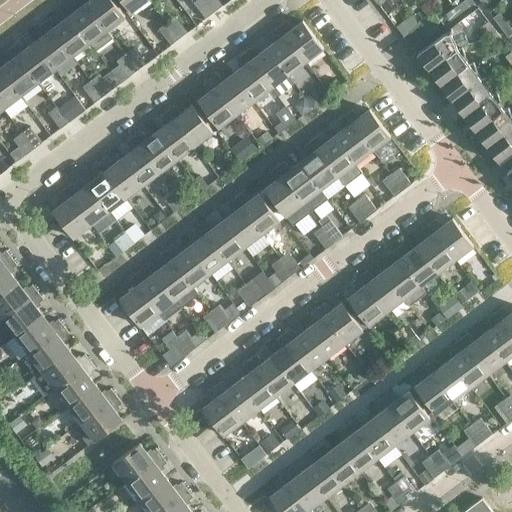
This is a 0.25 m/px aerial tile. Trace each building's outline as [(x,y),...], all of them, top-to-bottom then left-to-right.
[(113,37),(107,30),(84,0),(73,0),(77,5),(78,5),(78,9),(69,15),(90,43),(96,51),(113,37)] [(84,0),(107,30),(125,16),(112,0),(84,0)] [(145,0),(121,0),(131,12),(145,0)] [(204,0),(196,0),(193,3),(205,19),(214,12),(204,0)] [(218,0),(204,0),(214,12),(222,6),(218,0)] [(472,0),(463,0),(454,7),(459,14),(474,2),(472,0)] [(459,14),(454,7),(445,15),(450,21),(459,14)] [(493,17),(500,27),(507,22),(499,12),(493,17)] [(53,15),(46,20),(73,56),(90,43),(69,15),(61,22),(57,21),(57,20),(53,15)] [(73,56),(46,20),(39,26),(42,31),(44,31),(43,35),(35,41),(55,69),(73,56)] [(323,48),(303,20),(293,27),(289,27),(290,25),(286,20),(279,26),(305,61),(323,48)] [(482,26),(489,35),(495,30),(488,21),(482,26)] [(167,22),(159,29),(171,45),(179,38),(167,22)] [(459,23),(458,22),(448,30),(449,31),(444,33),(417,53),(429,70),(458,48),(457,48),(462,46),(469,44),(468,42),(468,43),(462,27),(459,23)] [(511,32),(511,28),(507,22),(500,27),(507,36),(511,32)] [(434,23),(424,30),(429,37),(439,29),(434,23)] [(420,24),(403,36),(413,49),(429,37),(424,30),(420,24)] [(305,61),(279,26),(271,32),(275,36),(276,37),(276,41),(267,47),(288,74),(305,61)] [(503,40),(495,30),(489,35),(496,45),(503,40)] [(19,41),(12,46),(38,82),(55,69),(35,41),(26,48),(22,47),(23,46),(19,41)] [(38,82),(12,46),(4,52),(8,57),(9,57),(9,61),(0,68),(21,95),(38,82)] [(458,48),(429,70),(441,85),(469,64),(469,63),(462,46),(457,48),(458,48)] [(134,47),(126,54),(138,70),(146,63),(134,47)] [(252,47),(244,52),(271,87),(288,74),(267,47),(259,54),(255,53),(255,51),(252,47)] [(271,87),(244,52),(237,58),(240,63),(242,63),(242,67),(233,73),(254,100),(271,87)] [(126,54),(117,60),(120,64),(129,77),(138,70),(126,54)] [(474,61),(469,63),(469,64),(441,85),(453,100),(481,79),(480,79),(474,61)] [(120,64),(111,71),(121,83),(129,77),(120,64)] [(0,103),(3,108),(21,95),(0,68),(0,67),(0,103)] [(111,71),(102,77),(112,90),(121,83),(111,71)] [(217,73),(210,78),(236,114),(254,100),(233,73),(224,80),(221,79),(221,77),(217,73)] [(100,74),(91,80),(103,96),(112,90),(102,77),(100,74)] [(336,76),(328,83),(333,89),(342,83),(336,76)] [(485,77),(480,79),(481,79),(453,100),(464,116),(492,94),(485,77)] [(236,114),(210,78),(202,84),(206,89),(208,89),(207,93),(198,100),(218,127),(236,114)] [(91,80),(83,87),(95,103),(103,96),(91,80)] [(311,92),(305,96),(312,106),(321,99),(316,93),(311,92)] [(497,92),(492,94),(464,116),(476,131),(504,110),(504,109),(497,92)] [(296,102),(296,106),(302,114),(312,106),(304,96),(296,102)] [(175,104),(168,110),(195,145),(213,132),(192,104),(183,111),(179,111),(179,109),(175,104)] [(57,106),(48,113),(60,129),(69,122),(57,106)] [(67,106),(61,111),(69,122),(76,117),(67,106)] [(511,115),(508,107),(504,109),(504,110),(476,131),(487,146),(511,127),(511,115)] [(390,136),(369,109),(360,116),(356,115),(357,113),(353,109),(345,114),(372,149),(390,136)] [(195,145),(168,110),(161,116),(164,120),(166,121),(165,125),(157,131),(178,158),(195,145)] [(286,110),(276,118),(283,126),(292,119),(286,110)] [(372,149),(345,114),(338,120),(342,125),(343,125),(343,129),(334,135),(355,163),(372,149)] [(30,126),(22,133),(34,148),(42,142),(30,126)] [(511,127),(487,146),(500,162),(511,152),(511,127)] [(268,129),(256,137),(261,144),(272,135),(268,129)] [(141,130),(134,136),(160,171),(178,158),(157,131),(148,137),(145,137),(145,135),(141,130)] [(22,133),(13,139),(19,146),(25,155),(34,148),(22,133)] [(311,140),(338,176),(345,185),(362,172),(355,163),(334,135),(326,142),(322,141),(322,140),(319,135),(311,140)] [(160,171),(134,136),(126,142),(130,146),(132,147),(131,151),(122,157),(143,184),(160,171)] [(238,140),(229,146),(240,161),(257,148),(251,141),(243,147),(238,140)] [(338,176),(311,140),(304,146),(307,151),(309,151),(309,155),(300,161),(321,189),(338,176)] [(19,146),(10,153),(17,162),(25,155),(19,146)] [(0,157),(0,174),(8,168),(0,157)] [(107,157),(99,162),(126,197),(143,184),(122,157),(114,164),(110,163),(110,161),(107,157)] [(284,161),(277,166),(311,211),(328,198),(321,189),(300,161),(291,168),(288,167),(288,166),(284,161)] [(126,197),(99,162),(92,168),(96,173),(97,173),(97,177),(88,183),(109,211),(126,197)] [(311,211),(277,166),(269,172),(273,177),(275,177),(274,181),(265,188),(293,225),(311,211)] [(399,167),(390,173),(403,190),(411,184),(399,167)] [(200,172),(194,177),(202,188),(208,184),(200,172)] [(390,173),(382,180),(395,196),(403,190),(390,173)] [(72,183),(65,188),(92,224),(109,211),(88,183),(80,190),(76,189),(76,187),(72,183)] [(92,224),(65,188),(57,194),(60,198),(61,198),(61,201),(51,208),(74,237),(92,224)] [(174,190),(165,198),(174,210),(184,203),(174,190)] [(242,193),(235,198),(262,233),(280,220),(259,192),(250,200),(246,199),(246,197),(242,193)] [(364,193),(356,199),(369,216),(377,210),(364,193)] [(262,233),(235,198),(228,204),(231,209),(233,209),(232,213),(224,219),(245,246),(262,233)] [(356,199),(348,206),(360,222),(369,216),(356,199)] [(157,209),(156,218),(158,221),(166,215),(160,207),(157,209)] [(326,213),(317,220),(322,225),(334,242),(342,236),(326,213)] [(436,218),(428,223),(455,259),(473,245),(452,218),(443,225),(439,224),(440,223),(436,218)] [(208,219),(201,224),(227,260),(245,246),(224,219),(215,226),(212,225),(212,224),(208,219)] [(135,223),(124,231),(133,243),(144,234),(135,223)] [(455,259),(428,223),(421,229),(425,234),(426,234),(426,238),(417,244),(438,272),(455,259)] [(227,260),(201,224),(193,230),(197,235),(199,235),(198,239),(189,245),(210,273),(227,260)] [(322,225),(313,232),(326,248),(334,242),(322,225)] [(124,231),(113,239),(122,251),(133,243),(124,231)] [(401,244),(394,249),(421,285),(438,272),(417,244),(409,251),(405,250),(405,249),(401,244)] [(174,245),(166,250),(193,286),(210,273),(189,245),(181,252),(177,251),(177,250),(174,245)] [(421,285),(394,249),(387,255),(390,260),(392,260),(391,264),(383,271),(404,298),(421,285)] [(0,265),(12,257),(6,250),(1,253),(1,255),(0,255),(0,265)] [(199,294),(193,286),(166,250),(159,256),(163,261),(164,261),(164,265),(155,271),(176,299),(182,307),(199,294)] [(309,253),(299,261),(303,266),(313,258),(309,253)] [(17,265),(12,257),(0,265),(0,293),(17,280),(10,272),(11,268),(12,268),(17,265)] [(277,272),(269,278),(275,286),(292,273),(280,258),(271,264),(277,272)] [(367,270),(360,276),(386,311),(404,298),(383,271),(374,277),(371,277),(371,275),(367,270)] [(139,271),(132,277),(159,312),(176,299),(155,271),(147,278),(143,277),(143,276),(139,271)] [(262,271),(245,283),(258,300),(274,287),(262,271)] [(386,311),(360,276),(352,281),(356,286),(358,286),(357,290),(348,297),(368,325),(386,311)] [(159,312),(132,277),(124,282),(128,287),(130,287),(129,291),(120,298),(140,326),(159,312)] [(23,289),(17,280),(0,293),(0,315),(2,318),(38,292),(32,284),(27,288),(27,290),(23,289)] [(468,285),(455,294),(463,304),(475,295),(468,285)] [(43,299),(38,292),(2,318),(15,336),(43,315),(36,306),(37,302),(38,303),(43,299)] [(454,293),(437,306),(446,317),(462,305),(454,293)] [(244,300),(236,307),(240,312),(248,306),(244,300)] [(219,303),(211,309),(223,326),(240,313),(240,312),(236,307),(232,302),(223,308),(219,303)] [(325,302),(318,307),(345,343),(363,329),(342,302),(332,309),(329,308),(329,307),(325,302)] [(511,311),(510,313),(506,313),(507,311),(503,306),(495,312),(511,333),(511,311)] [(345,343),(318,307),(310,313),(314,318),(316,318),(315,322),(307,328),(327,356),(345,343)] [(211,309),(203,316),(215,332),(223,326),(211,309)] [(439,310),(430,317),(436,325),(445,318),(439,310)] [(511,354),(511,333),(495,312),(488,317),(492,322),(493,323),(493,326),(484,333),(505,360),(511,354)] [(49,323),(43,315),(15,336),(29,353),(64,326),(58,319),(53,322),(53,324),(49,323)] [(410,325),(402,331),(411,343),(419,337),(410,325)] [(69,333),(64,326),(29,353),(42,370),(69,349),(62,341),(63,337),(65,337),(69,333)] [(291,328),(283,333),(310,369),(327,356),(307,328),(298,335),(294,334),(294,333),(291,328)] [(185,329),(176,335),(189,352),(206,339),(199,330),(190,337),(185,329)] [(468,332),(461,338),(488,373),(505,360),(484,333),(476,339),(472,339),(472,337),(468,332)] [(310,369),(283,333),(276,339),(280,344),(281,344),(281,348),(272,354),(293,382),(310,369)] [(172,347),(163,354),(172,365),(189,352),(176,335),(168,341),(172,347)] [(488,373),(461,338),(454,344),(457,348),(459,349),(458,353),(450,359),(470,386),(488,373)] [(76,358),(69,349),(42,370),(32,377),(45,395),(55,388),(90,361),(85,353),(80,357),(80,359),(76,358)] [(256,354),(249,360),(276,395),(293,382),(272,354),(264,361),(260,361),(260,359),(256,354)] [(434,359),(427,364),(453,399),(470,386),(450,359),(441,365),(437,365),(438,363),(434,359)] [(276,395),(249,360),(242,365),(245,370),(247,370),(246,374),(238,381),(259,408),(276,395)] [(96,368),(90,361),(55,388),(68,405),(95,384),(89,375),(89,372),(91,372),(96,368)] [(453,399),(427,364),(419,370),(423,375),(424,375),(424,379),(415,386),(435,413),(453,399)] [(364,369),(355,375),(360,382),(369,375),(364,369)] [(222,380),(214,386),(241,421),(259,408),(238,381),(229,387),(225,387),(226,385),(222,380)] [(338,382),(329,389),(337,400),(346,393),(338,382)] [(102,393),(95,384),(68,405),(81,422),(116,395),(111,388),(106,392),(106,393),(102,393)] [(241,421),(214,386),(207,391),(211,396),(212,397),(212,400),(203,407),(223,435),(241,421)] [(392,390),(385,396),(411,431),(429,418),(409,390),(399,397),(396,397),(396,395),(392,390)] [(122,403),(116,395),(81,422),(95,440),(122,419),(115,410),(115,406),(117,406),(122,403)] [(411,431),(385,396),(377,401),(381,406),(383,407),(382,410),(374,417),(394,444),(411,431)] [(321,397),(311,405),(318,414),(328,406),(321,397)] [(511,405),(506,398),(494,407),(507,423),(511,418),(511,405)] [(21,414),(10,422),(18,432),(29,424),(21,414)] [(358,416),(350,422),(377,457),(394,444),(374,417),(365,423),(361,423),(361,421),(358,416)] [(481,418),(472,424),(484,440),(493,434),(481,418)] [(293,420),(281,429),(288,437),(299,428),(293,420)] [(377,457),(350,422),(343,428),(347,432),(348,433),(348,436),(339,443),(360,470),(377,457)] [(469,438),(457,447),(463,456),(484,440),(472,424),(463,431),(469,438)] [(273,433),(260,442),(268,452),(280,443),(273,433)] [(323,442),(316,448),(343,483),(360,470),(339,443),(331,449),(327,449),(327,447),(323,442)] [(112,463),(126,481),(161,455),(156,447),(151,451),(151,453),(147,452),(140,443),(112,463)] [(454,444),(442,454),(451,465),(463,456),(457,447),(454,444)] [(251,446),(239,455),(248,467),(260,458),(251,446)] [(49,447),(37,457),(44,466),(56,457),(49,447)] [(343,483),(316,448),(308,454),(312,458),(314,459),(313,463),(305,469),(325,496),(343,483)] [(439,449),(430,456),(442,472),(451,465),(442,454),(439,449)] [(167,462),(161,455),(126,481),(139,498),(166,478),(160,469),(160,465),(162,466),(167,462)] [(430,456),(422,462),(426,468),(433,478),(442,472),(430,456)] [(426,468),(418,474),(425,485),(433,478),(426,468)] [(289,469),(282,474),(308,509),(325,496),(305,469),(296,475),(292,475),(293,473),(289,469)] [(304,511),(308,509),(282,474),(274,480),(278,485),(279,485),(279,489),(270,496),(282,511),(304,511)] [(404,475),(396,482),(408,498),(416,491),(404,475)] [(173,486),(166,478),(139,498),(149,511),(157,511),(187,489),(182,482),(177,485),(177,487),(173,486)] [(193,496),(187,489),(157,511),(192,511),(186,504),(187,500),(188,500),(193,496)] [(392,494),(384,500),(392,510),(400,504),(392,494)] [(493,511),(482,497),(462,511),(493,511)]
